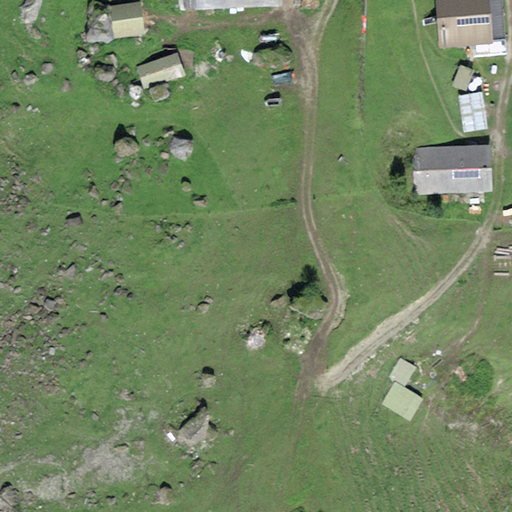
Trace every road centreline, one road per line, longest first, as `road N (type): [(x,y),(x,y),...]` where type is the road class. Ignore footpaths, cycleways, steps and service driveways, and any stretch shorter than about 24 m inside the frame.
road 1 (track): [(302,400),(400,327),(487,229),(500,191),(507,67)]
road 2 (track): [(323,386),(315,376),(316,347),(336,284),(313,229),(305,150),(309,76),(331,0)]
road 3 (track): [(314,56),(298,25),(268,18),(197,23)]
road 4 (track): [(323,386),(296,424),(281,511)]
